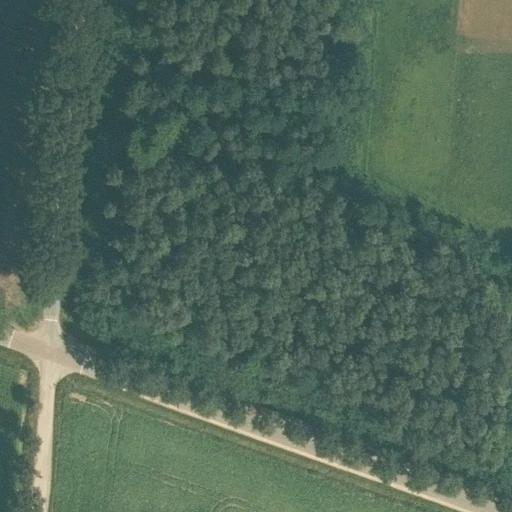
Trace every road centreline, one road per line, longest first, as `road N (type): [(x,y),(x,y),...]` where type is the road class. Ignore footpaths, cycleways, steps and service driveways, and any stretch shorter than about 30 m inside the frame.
road 1 (tertiary): [(511,509),(47,363)]
road 2 (track): [(78,46),(511,244)]
road 3 (unclassified): [(47,363),(83,0)]
road 4 (track): [(47,363),(35,511)]
